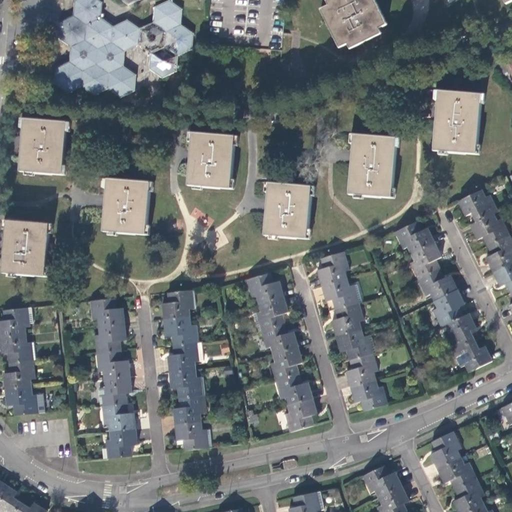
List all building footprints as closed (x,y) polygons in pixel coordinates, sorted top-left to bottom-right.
[(169,0),(155,6),(153,21),(141,28),(129,19),(115,26),(102,17),(104,1),(102,0),(77,0),(75,15),(61,21),(59,39),(73,47),(71,57),(71,63),(56,69),(55,84),(68,94),(83,87),(95,95),(109,89),(122,98),(137,91),(138,75),(125,67),(127,51),(140,45),(152,53),(150,70),(163,78),(179,71),(180,55),(193,50),(195,34),(182,25),(184,9),(171,0),(169,0)] [(351,40),(354,45),(385,31),(382,25),(390,21),(379,0),(330,0),(331,2),(324,5),(342,45),(351,40)] [(511,72),(511,59),(503,64),(508,75),(511,72)] [(483,94),(440,90),(437,116),(435,150),(478,154),(483,94)] [(69,122),(26,118),(24,142),(21,171),(65,175),(69,122)] [(237,136),(193,132),(191,154),(189,186),(233,189),(237,136)] [(399,137),(355,134),(353,158),(350,194),(393,197),(399,137)] [(152,182),(108,178),(107,198),(104,231),(147,235),(152,182)] [(313,186),(270,182),(268,204),(266,235),(309,239),(313,186)] [(484,197),(480,190),(457,201),(464,215),(470,212),(475,222),(491,213),(495,211),(488,195),(484,197)] [(491,213),(475,222),(468,224),(476,238),(481,236),(486,245),(507,234),(499,218),(495,220),(491,213)] [(6,246),(3,273),(47,277),(51,224),(8,220),(6,246)] [(422,231),(417,221),(395,232),(402,247),(406,245),(410,253),(434,241),(427,228),(422,231)] [(491,271),(511,261),(511,256),(510,253),(511,252),(511,244),(507,234),(486,245),(490,253),(484,256),(491,271)] [(441,255),(434,241),(410,253),(413,260),(409,262),(417,278),(439,268),(434,259),(441,255)] [(347,270),(343,252),(321,258),(323,268),(317,269),(322,285),(347,278),(345,271),(347,270)] [(511,290),(511,261),(491,271),(499,285),(504,283),(509,292),(511,290)] [(443,276),(439,268),(417,278),(424,294),(429,292),(432,300),(456,288),(449,273),(443,276)] [(274,281),(271,272),(249,279),(254,297),(257,296),(259,303),(284,296),(280,280),(274,281)] [(348,284),(347,278),(322,285),(325,300),(332,298),(335,308),(359,301),(361,300),(356,282),(348,284)] [(464,304),(456,288),(432,300),(436,307),(432,309),(440,326),(445,324),(462,315),(458,307),(464,304)] [(193,308),(192,289),(168,292),(168,302),(162,302),(163,319),(190,316),(189,308),(193,308)] [(288,311),(284,296),(259,303),(260,309),(254,310),(260,330),(263,329),(285,322),(282,312),(288,311)] [(116,307),(115,297),(91,300),(93,317),(94,317),(94,318),(97,318),(98,326),(124,323),(123,306),(116,307)] [(359,301),(335,308),(337,318),(331,319),(335,335),(360,328),(358,320),(364,319),(359,301)] [(28,306),(4,309),(5,319),(0,319),(0,331),(0,336),(26,333),(25,326),(28,326),(28,324),(30,324),(28,306)] [(468,312),(462,315),(445,324),(448,331),(444,333),(452,349),(473,338),(469,329),(475,327),(468,312)] [(190,323),(190,316),(163,319),(165,335),(171,334),(172,344),(197,341),(195,323),(190,323)] [(287,332),(285,322),(263,329),(267,347),(271,346),(273,353),(298,346),(294,330),(287,332)] [(126,338),(124,323),(98,326),(99,333),(96,333),(97,351),(121,349),(120,339),(126,338)] [(349,359),(370,353),(375,352),(369,333),(365,334),(362,335),(360,328),(335,335),(339,351),(346,349),(349,359)] [(27,340),(26,333),(0,336),(2,352),(8,351),(9,360),(31,358),(33,357),(32,340),(27,340)] [(473,338),(452,349),(460,366),(464,363),(468,371),(490,359),(483,345),(478,348),(473,338)] [(227,340),(219,342),(222,354),(230,352),(227,340)] [(201,341),(197,341),(172,344),(173,353),(167,354),(168,370),(194,367),(193,360),(202,359),(201,341)] [(302,361),(298,346),(273,353),(274,360),(272,361),(277,379),(299,373),(296,363),(302,361)] [(122,358),(121,349),(97,351),(99,369),(102,369),(103,377),(129,374),(128,357),(122,358)] [(350,385),(374,379),(372,371),(375,371),(370,353),(349,359),(351,368),(345,369),(350,385)] [(31,358),(9,360),(10,370),(3,370),(5,387),(31,384),(30,377),(33,376),(31,358)] [(177,395),(200,393),(198,374),(195,375),(194,367),(168,370),(170,386),(177,385),(177,395)] [(299,373),(277,379),(281,397),(284,396),(286,404),(312,396),(307,380),(301,382),(299,373)] [(131,391),(129,374),(103,377),(104,384),(99,384),(100,387),(98,387),(100,404),(103,403),(126,401),(125,391),(131,391)] [(363,410),(385,404),(380,386),(376,387),(374,379),(350,385),(354,402),(360,400),(363,410)] [(13,402),(14,412),(36,410),(34,391),(32,391),(31,384),(5,387),(6,403),(13,402)] [(173,422),(200,419),(199,412),(202,412),(200,393),(177,395),(178,405),(172,406),(173,422)] [(312,396),(286,404),(288,411),(285,412),(290,430),(313,424),(311,415),(316,413),(312,396)] [(511,400),(499,407),(507,424),(511,421),(511,400)] [(126,401),(103,403),(104,421),(107,421),(108,429),(135,426),(133,409),(127,409),(126,401)] [(256,412),(246,415),(248,421),(257,418),(256,412)] [(182,448),(204,446),(204,443),(206,443),(205,429),(203,429),(203,427),(201,428),(200,419),(173,422),(175,439),(181,439),(182,448)] [(135,426),(108,429),(109,437),(106,437),(108,456),(131,453),(130,442),(136,442),(135,426)] [(427,453),(434,468),(457,457),(454,451),(459,448),(451,431),(429,442),(433,451),(427,453)] [(294,457),(283,460),(284,467),(296,465),(294,457)] [(457,457),(434,468),(441,482),(447,479),(452,488),(473,478),(465,461),(461,463),(457,457)] [(377,496),(399,486),(392,471),(386,473),(382,465),(361,476),(369,493),(374,490),(377,496)] [(473,478),(452,488),(456,498),(450,500),(455,511),(461,511),(481,503),(478,497),(482,495),(473,478)] [(5,480),(0,487),(0,511),(1,511),(14,511),(23,499),(14,493),(18,488),(5,480)] [(378,511),(404,511),(405,511),(400,503),(406,500),(399,486),(377,496),(381,503),(375,506),(378,511)] [(320,509),(316,491),(291,497),(293,506),(287,507),(287,511),(314,511),(317,511),(317,510),(320,509)] [(31,504),(23,499),(14,511),(44,511),(47,508),(48,507),(34,499),(31,504)] [(481,503),(461,511),(490,511),(488,507),(484,509),(481,503)]
